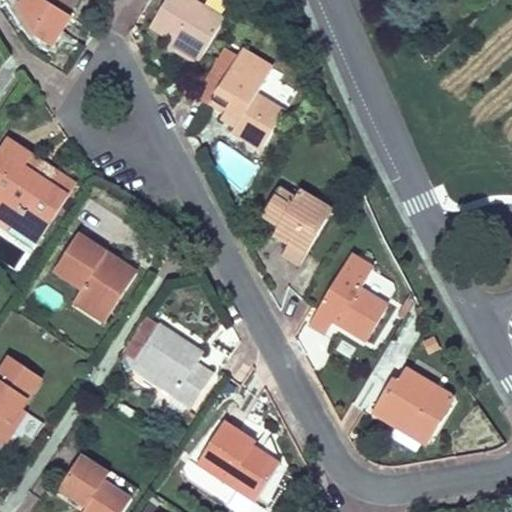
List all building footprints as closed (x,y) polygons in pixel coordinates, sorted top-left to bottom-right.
[(34,36),(55,49),(75,18),(71,15),(80,0),(81,0),(86,2),(87,0),(22,0),(17,8),(34,36)] [(167,0),(150,30),(172,43),(202,61),(237,1),(236,0),(199,0),(167,0)] [(199,66),(202,61),(172,43),(169,49),(199,66)] [(239,55),(225,47),(194,100),(207,108),(208,106),(239,55)] [(260,152),(286,109),(259,93),(275,66),(244,47),(239,55),(208,106),(223,115),(225,111),(241,120),(235,129),(232,135),(260,152)] [(235,129),(241,120),(225,111),(223,115),(220,120),(235,129)] [(0,146),(0,214),(15,224),(13,228),(38,243),(77,182),(58,170),(51,179),(37,170),(43,160),(6,137),(0,146)] [(58,170),(43,160),(37,170),(51,179),(58,170)] [(297,196),(281,187),(262,218),(279,228),(277,230),(292,239),(288,246),(281,257),(299,268),(327,222),(310,211),(318,198),(302,188),(297,196)] [(336,206),(319,196),(318,198),(310,211),(327,222),(336,206)] [(0,228),(34,250),(38,243),(13,228),(15,224),(0,214),(0,228)] [(273,237),(288,246),(292,239),(277,230),(273,237)] [(53,273),(81,291),(78,295),(109,315),(138,271),(121,260),(116,268),(102,259),(107,251),(79,233),(53,273)] [(121,260),(107,251),(102,259),(116,268),(121,260)] [(376,266),(354,252),(309,325),(326,335),(333,323),(366,343),(390,304),(363,287),(376,266)] [(103,324),(109,315),(78,295),(72,304),(103,324)] [(397,316),(404,320),(414,303),(407,299),(397,316)] [(158,324),(146,317),(123,353),(135,361),(158,324)] [(205,352),(159,323),(158,324),(136,359),(180,387),(173,397),(191,409),(209,382),(193,371),(198,362),(205,352)] [(436,336),(423,342),(430,355),(442,349),(436,336)] [(44,378),(8,355),(0,366),(0,444),(5,448),(14,434),(9,431),(23,410),(44,378)] [(129,369),(173,397),(180,387),(136,359),(135,361),(129,369)] [(215,373),(198,362),(193,371),(209,382),(215,373)] [(457,397),(408,368),(400,381),(394,378),(376,409),(400,423),(396,429),(427,447),(457,397)] [(372,414),(396,429),(400,423),(376,409),(372,414)] [(27,413),(23,410),(9,431),(14,434),(27,413)] [(31,442),(42,424),(28,415),(16,432),(31,442)] [(259,442),(225,420),(197,465),(256,502),(280,463),(255,447),(259,442)] [(111,472),(82,454),(61,486),(89,504),(85,509),(83,511),(123,511),(133,498),(105,480),(111,472)] [(89,504),(61,486),(58,491),(85,509),(89,504)]
